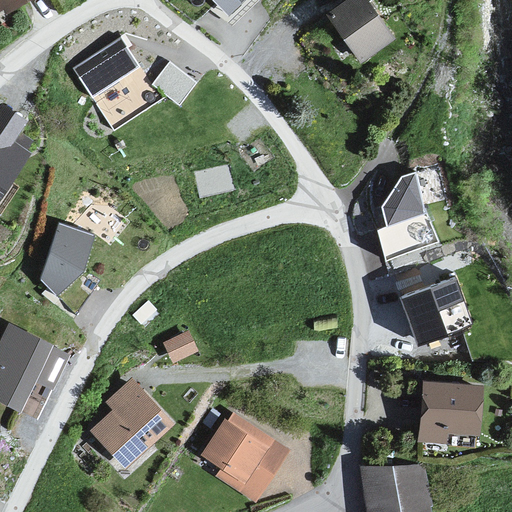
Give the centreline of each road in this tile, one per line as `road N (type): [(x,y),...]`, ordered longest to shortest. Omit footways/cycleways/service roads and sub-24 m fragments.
road 1 (residential): [(15,511),(102,330),(154,270),(243,229),(320,210)]
road 2 (residential): [(296,511),(337,487),(349,459),(360,359),(352,258),(320,210)]
road 3 (residential): [(320,210),(299,156),(242,82),(132,0)]
road 4 (track): [(320,210),(365,179),(422,77),(448,0)]
road 5 (unknown): [(360,359),(153,376)]
road 6 (residential): [(0,74),(116,0)]
